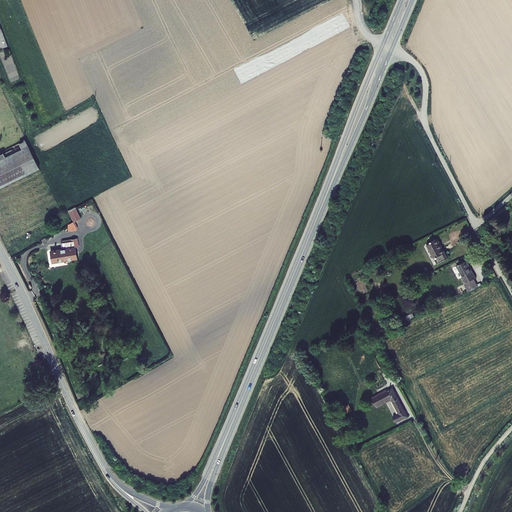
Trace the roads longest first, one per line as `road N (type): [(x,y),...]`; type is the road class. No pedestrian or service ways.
road 1 (tertiary): [(0,251),(116,483)]
road 2 (tertiary): [(236,412),(318,215)]
road 3 (unclassified): [(392,48),(423,74),(429,134),(477,226)]
road 4 (tertiary): [(383,44),(318,215)]
road 5 (tertiary): [(318,215),(392,48)]
